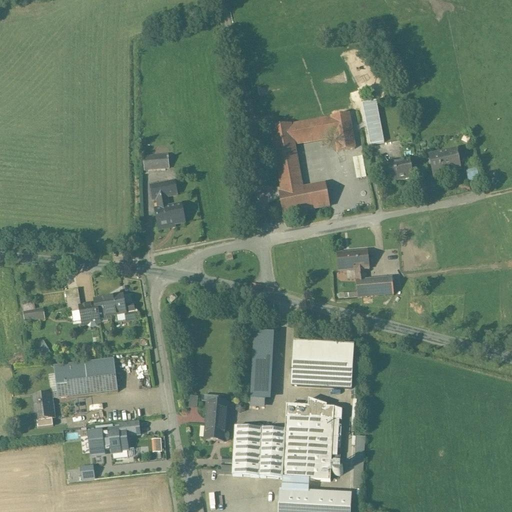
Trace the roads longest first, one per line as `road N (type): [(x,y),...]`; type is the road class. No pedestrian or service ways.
road 1 (residential): [(263,295),(511,360)]
road 2 (unclassified): [(220,0),(248,122),(261,242)]
road 3 (residential): [(189,511),(154,271)]
road 4 (residential): [(261,242),(488,196)]
road 5 (residential): [(0,257),(154,271)]
